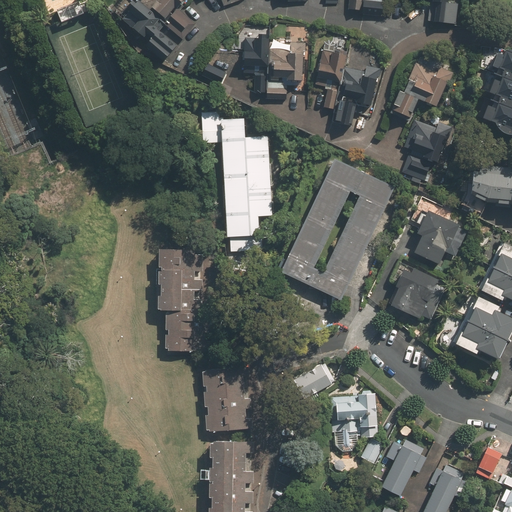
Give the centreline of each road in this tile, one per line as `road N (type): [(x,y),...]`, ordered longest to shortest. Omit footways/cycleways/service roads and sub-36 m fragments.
road 1 (residential): [(181,61),(214,22),(252,9),(420,35)]
road 2 (residential): [(271,104),(337,136),(360,135),(374,119),(395,53),(420,35)]
road 3 (residential): [(377,344),(424,387),(511,425)]
road 4 (track): [(0,17),(66,155)]
